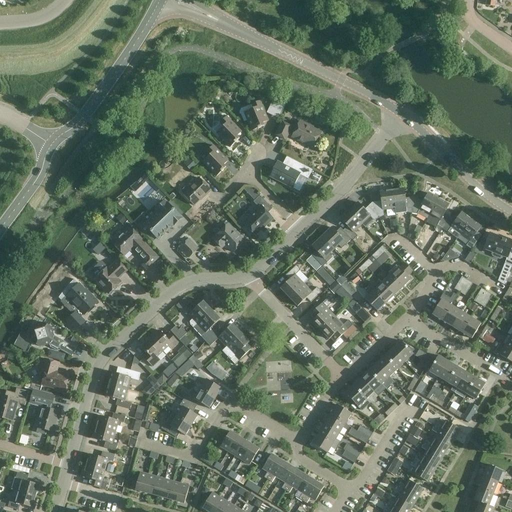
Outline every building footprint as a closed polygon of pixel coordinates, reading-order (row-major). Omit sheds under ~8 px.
[(285,104),(274,99),(267,113),(278,119),(285,104)] [(251,105),(241,109),(239,113),(240,115),(241,114),(244,122),(248,121),(252,131),(258,129),(261,128),(264,126),(262,121),(267,119),(260,101),(251,105)] [(240,131),(233,123),(226,116),(220,123),(223,126),(216,133),(223,141),(230,148),(235,143),(235,144),(237,141),(239,139),(236,135),(240,131)] [(288,135),(292,137),(292,138),(313,148),(316,143),(318,144),(321,139),(318,138),(321,133),(300,122),(296,130),(292,128),(292,127),(282,122),(276,135),(286,140),(288,135)] [(227,159),(220,152),(213,145),(206,152),(209,155),(203,162),(217,177),(221,172),(222,172),(224,170),(223,170),(226,168),(222,164),(227,159)] [(304,165),(304,166),(282,154),(282,155),(296,163),(293,169),(278,161),(269,177),(288,187),(292,179),(297,181),(301,173),(304,175),(308,167),(304,165)] [(190,158),(184,164),(191,171),(197,165),(190,158)] [(142,186),(147,181),(144,177),(138,182),(142,186)] [(182,193),(185,196),(194,205),(205,195),(205,196),(211,190),(199,178),(192,185),(189,188),(188,188),(186,187),(182,191),(182,193)] [(412,213),(415,197),(405,199),(404,189),(392,190),(394,208),(395,208),(396,213),(406,212),(412,213)] [(381,202),(372,203),(379,218),(384,215),(383,210),(394,208),(392,190),(380,192),(381,202)] [(423,202),(415,197),(412,213),(417,214),(427,219),(438,199),(428,193),(423,202)] [(253,202),(259,208),(243,223),(255,236),(264,228),(263,226),(265,223),(267,225),(273,219),(267,212),(270,208),(272,209),(260,196),(253,202)] [(437,225),(442,229),(450,217),(444,214),(449,205),(438,199),(427,219),(428,219),(430,215),(440,220),(437,225)] [(181,218),(174,211),(165,201),(156,210),(158,211),(144,225),(158,239),(173,225),(174,225),(181,218)] [(379,218),(372,203),(365,210),(358,203),(349,211),(362,224),(370,216),(374,220),(379,218)] [(354,232),(362,224),(349,211),(341,220),(347,227),(343,231),(352,239),(353,240),(358,236),(354,232)] [(121,213),(116,218),(116,219),(123,226),(125,224),(129,220),(124,215),(122,213),(121,213)] [(448,232),(457,239),(471,220),(462,213),(456,221),(450,217),(442,229),(448,232)] [(481,227),(471,220),(457,239),(458,239),(461,235),(470,241),(466,245),(471,249),(479,238),(475,235),(481,227)] [(228,225),(224,228),(217,235),(218,236),(214,240),(221,248),(225,244),(233,252),(244,242),(228,225)] [(112,243),(117,249),(124,256),(132,248),(145,262),(144,263),(148,267),(158,258),(141,240),(142,239),(130,227),(112,243)] [(347,244),(352,239),(343,231),(340,228),(336,232),(332,228),(322,237),(334,250),(338,245),(342,249),(347,244)] [(490,233),(486,242),(484,249),(493,252),(492,254),(493,257),(500,260),(503,259),(504,256),(507,257),(505,263),(511,266),(511,265),(511,249),(511,246),(511,240),(505,237),(504,238),(490,233)] [(334,250),(322,237),(312,247),(316,251),(312,256),(319,263),(322,266),(323,267),(328,262),(324,259),(334,250)] [(189,258),(198,249),(189,240),(180,248),(189,258)] [(100,243),(93,250),(98,256),(105,249),(100,243)] [(382,246),(372,256),(376,261),(387,250),(382,246)] [(450,249),(442,260),(444,262),(458,258),(458,256),(450,249)] [(470,264),(476,255),(470,252),(465,260),(465,261),(470,264)] [(351,255),(346,260),(352,267),(357,262),(351,255)] [(312,256),(306,261),(307,262),(311,266),(315,270),(316,271),(322,266),(319,263),(312,256)] [(364,264),(368,269),(373,263),(369,259),(364,264)] [(127,271),(119,262),(118,261),(108,269),(107,268),(95,280),(102,287),(108,294),(121,282),(117,278),(125,270),(127,271)] [(399,267),(390,275),(402,288),(411,280),(407,276),(412,271),(405,263),(400,268),(399,267)] [(364,264),(358,269),(356,272),(360,276),(363,273),(363,274),(368,269),(364,264)] [(289,298),(303,284),(308,280),(300,271),(301,270),(296,265),(285,276),(289,280),(280,289),(289,298)] [(322,268),(317,272),(323,279),(330,286),(335,281),(328,274),(322,268)] [(350,278),(354,283),(359,278),(356,274),(350,278)] [(402,288),(390,275),(382,283),(394,296),(402,288)] [(500,275),(498,281),(504,285),(507,278),(500,275)] [(462,276),(455,289),(460,292),(462,289),(468,280),(462,276)] [(59,298),(73,315),(66,321),(68,323),(66,324),(72,331),(74,329),(75,330),(85,322),(81,317),(97,303),(90,296),(79,284),(78,285),(74,280),(66,288),(59,298)] [(462,289),(460,292),(465,295),(473,283),(468,280),(462,289)] [(336,281),(328,289),(334,295),(336,293),(342,287),(336,281)] [(346,281),(341,286),(342,287),(351,296),(356,292),(346,281)] [(382,283),(377,288),(372,283),(369,286),(386,304),(394,296),(382,283)] [(312,293),(303,284),(289,298),(298,307),(307,298),(311,303),(322,292),(317,287),(312,293)] [(365,289),(370,294),(365,299),(377,312),(386,304),(369,286),(365,289)] [(342,287),(336,293),(341,299),(347,305),(354,299),(351,296),(342,287)] [(474,301),(479,304),(487,292),(482,288),(474,301)] [(487,292),(479,304),(485,307),(492,295),(487,292)] [(441,300),(432,315),(442,321),(451,306),(452,306),(458,296),(454,294),(452,296),(451,299),(443,294),(440,299),(441,300)] [(184,298),(176,306),(179,309),(185,309),(190,304),(184,298)] [(312,322),(321,331),(335,317),(327,308),(332,303),(328,298),(324,302),(317,309),(321,313),(312,322)] [(353,300),(348,305),(364,323),(370,317),(353,300)] [(189,315),(195,322),(197,324),(212,310),(203,301),(189,315)] [(469,309),(474,312),(478,306),(473,303),(469,309)] [(451,306),(442,321),(452,327),(461,312),(452,306),(451,306)] [(193,328),(201,337),(205,341),(216,331),(212,327),(220,319),(212,310),(197,324),(193,328)] [(485,311),(480,317),(485,320),(490,314),(485,311)] [(461,312),(452,327),(462,333),(471,318),(461,312)] [(353,325),(348,320),(343,325),(335,317),(321,331),(329,340),(331,338),(335,343),(353,325)] [(471,318),(462,333),(472,339),(481,324),(471,318)] [(30,334),(32,342),(40,347),(49,344),(50,347),(57,351),(60,350),(72,356),(76,348),(54,336),(51,327),(43,323),(34,325),(30,334)] [(216,331),(205,341),(210,346),(218,338),(227,347),(241,333),(232,324),(220,336),(216,331)] [(179,340),(184,336),(187,333),(181,328),(179,330),(175,326),(171,331),(179,340)] [(160,331),(151,339),(163,352),(168,346),(171,349),(178,342),(170,333),(165,337),(160,331)] [(241,333),(227,347),(235,356),(230,360),(235,365),(246,354),(242,350),(250,342),(241,333)] [(486,335),(483,340),(489,343),(491,338),(486,335)] [(143,358),(150,365),(152,367),(160,360),(157,357),(163,352),(151,339),(142,347),(148,354),(143,358)] [(393,349),(405,362),(413,354),(401,341),(393,349)] [(191,343),(186,347),(193,354),(198,350),(191,343)] [(494,352),(499,355),(511,362),(511,349),(505,345),(505,346),(500,343),(494,352)] [(2,348),(0,351),(1,354),(5,356),(8,355),(9,352),(8,350),(5,347),(2,348)] [(184,347),(178,352),(186,361),(192,356),(184,347)] [(385,356),(397,369),(405,362),(393,349),(385,356)] [(198,360),(203,356),(200,352),(195,355),(198,360)] [(425,353),(417,365),(424,370),(425,368),(432,357),(427,354),(425,353)] [(189,359),(199,370),(203,366),(198,360),(193,355),(189,359)] [(377,364),(390,377),(397,369),(385,356),(377,364)] [(429,372),(438,377),(448,362),(438,356),(429,372)] [(59,363),(49,360),(45,359),(38,382),(42,383),(42,385),(65,392),(69,375),(56,372),(59,363)] [(448,383),(457,367),(448,362),(438,377),(448,383)] [(369,371),(382,384),(390,377),(377,364),(369,371)] [(448,383),(457,388),(466,373),(457,367),(448,383)] [(184,378),(186,371),(181,369),(178,375),(184,378)] [(112,372),(109,384),(128,389),(131,378),(138,380),(140,374),(125,370),(124,376),(112,372)] [(361,378),(374,392),(382,384),(369,371),(361,378)] [(463,398),(466,394),(476,378),(466,373),(457,388),(454,393),(463,398)] [(174,374),(167,384),(171,387),(179,378),(174,374)] [(222,374),(219,379),(224,382),(227,377),(222,374)] [(158,381),(162,386),(168,380),(163,376),(158,381)] [(353,386),(366,399),(374,392),(361,378),(353,386)] [(485,384),(476,378),(466,394),(476,400),(485,384)] [(207,379),(203,385),(198,382),(195,386),(215,398),(221,389),(213,383),(207,379)] [(116,405),(125,408),(130,409),(132,403),(125,401),(128,389),(109,384),(105,396),(117,400),(116,405)] [(150,384),(145,390),(151,396),(157,389),(150,384)] [(187,394),(183,400),(196,407),(199,402),(209,409),(215,398),(195,386),(194,388),(194,390),(195,391),(198,393),(194,399),(187,394)] [(366,399),(353,386),(345,394),(358,407),(366,399)] [(5,396),(0,395),(0,417),(13,421),(18,404),(25,406),(28,396),(29,391),(16,388),(15,393),(6,391),(5,396)] [(37,427),(38,428),(37,430),(38,432),(39,434),(40,434),(42,434),(44,434),(46,433),(46,430),(53,432),(59,412),(51,409),(55,395),(44,392),(33,389),(29,404),(42,408),(37,427)] [(401,404),(406,399),(403,396),(398,401),(401,404)] [(148,399),(142,421),(145,422),(151,400),(148,399)] [(182,407),(176,417),(192,426),(198,416),(193,413),(196,407),(183,400),(180,405),(182,407)] [(393,412),(398,407),(395,404),(390,408),(393,412)] [(330,415),(345,424),(351,414),(336,405),(330,415)] [(469,406),(462,419),(469,423),(476,411),(469,406)] [(393,412),(390,408),(385,413),(388,416),(393,412)] [(100,416),(97,427),(116,432),(117,426),(121,427),(122,422),(124,423),(126,417),(114,413),(112,419),(100,416)] [(380,414),(377,417),(373,421),(378,425),(379,425),(385,419),(380,414)] [(324,424),(339,434),(343,428),(346,430),(348,429),(350,427),(345,424),(330,415),(324,424)] [(185,436),(192,426),(176,417),(170,426),(168,425),(164,430),(177,438),(180,433),(185,436)] [(436,422),(428,417),(425,421),(434,426),(436,422)] [(133,431),(139,433),(142,422),(136,420),(133,431)] [(436,422),(434,426),(455,438),(460,430),(445,421),(442,426),(436,422)] [(319,434),(338,446),(340,444),(342,442),(336,439),(339,434),(324,424),(319,434)] [(357,431),(370,439),(373,433),(360,426),(357,431)] [(449,447),(455,438),(434,426),(432,430),(437,433),(434,438),(449,447)] [(112,444),(116,432),(97,427),(94,439),(105,442),(104,448),(116,451),(118,445),(112,444)] [(413,430),(410,435),(417,439),(420,434),(413,430)] [(228,452),(237,436),(230,431),(220,447),(228,452)] [(354,436),(366,444),(370,439),(357,431),(354,436)] [(338,446),(319,434),(312,444),(327,453),(331,448),(337,450),(337,447),(338,446)] [(237,436),(228,452),(235,456),(245,440),(237,436)] [(410,436),(407,441),(415,447),(419,441),(410,436)] [(130,438),(128,446),(135,448),(137,440),(130,438)] [(449,447),(434,438),(431,443),(426,440),(424,443),(444,456),(449,447)] [(245,440),(235,456),(242,460),(252,445),(245,440)] [(439,464),(444,456),(424,443),(421,447),(427,451),(424,456),(439,464)] [(252,445),(242,460),(250,465),(259,449),(252,445)] [(345,450),(358,458),(361,453),(349,445),(345,450)] [(358,458),(345,450),(342,456),(354,463),(358,458)] [(89,454),(86,465),(105,471),(108,460),(113,461),(115,455),(103,452),(101,458),(89,454)] [(205,454),(202,459),(212,465),(215,460),(205,454)] [(271,454),(266,463),(262,469),(268,472),(264,478),(268,480),(280,460),(271,454)] [(433,473),(439,464),(424,456),(421,461),(415,457),(413,461),(433,473)] [(402,463),(396,459),(392,465),(398,469),(402,463)] [(280,460),(268,480),(272,482),(275,477),(280,480),(289,465),(280,460)] [(428,482),(433,473),(413,461),(411,465),(416,468),(413,473),(428,482)] [(102,482),(105,471),(86,465),(83,477),(95,481),(93,486),(105,490),(107,484),(102,482)] [(289,465),(280,480),(285,483),(282,488),(285,491),(298,470),(289,465)] [(394,476),(398,469),(392,465),(388,472),(394,476)] [(483,477),(498,483),(503,471),(488,465),(483,477)] [(297,490),(306,476),(298,470),(285,491),(289,493),(293,487),(297,490)] [(22,480),(19,492),(36,496),(39,485),(27,481),(29,476),(14,471),(12,477),(16,478),(22,480)] [(143,492),(149,475),(140,472),(135,490),(143,492)] [(231,478),(243,485),(246,480),(234,473),(231,478)] [(143,492),(152,495),(157,477),(149,475),(143,492)] [(315,481),(306,476),(297,490),(302,493),(299,499),(303,501),(315,481)] [(160,497),(165,479),(157,477),(152,495),(160,497)] [(483,477),(479,488),(493,494),(498,483),(483,477)] [(160,497),(168,499),(173,481),(165,479),(160,497)] [(400,482),(398,486),(418,498),(423,489),(409,480),(406,485),(400,482)] [(168,499),(176,502),(181,484),(173,481),(168,499)] [(315,481),(303,501),(307,503),(310,498),(315,501),(319,495),(324,487),(315,481)] [(189,486),(181,484),(176,502),(184,504),(189,486)] [(413,507),(418,498),(398,486),(395,490),(401,493),(398,498),(413,507)] [(204,487),(201,493),(206,496),(210,490),(204,487)] [(489,506),(493,494),(479,488),(474,501),(479,503),(479,502),(489,506)] [(378,489),(374,494),(381,499),(384,493),(378,489)] [(8,507),(9,508),(19,510),(20,505),(32,508),(36,496),(19,492),(16,503),(9,501),(8,507)] [(202,508),(208,511),(210,511),(219,497),(212,492),(202,508)] [(210,511),(220,511),(227,501),(219,497),(210,511)] [(409,511),(413,507),(398,498),(395,503),(389,499),(387,503),(401,511),(409,511)] [(227,501),(220,511),(229,511),(234,506),(227,501)] [(479,502),(479,503),(475,511),(492,511),(494,508),(489,506),(479,502)] [(401,511),(387,503),(385,507),(390,510),(389,511),(401,511)]
